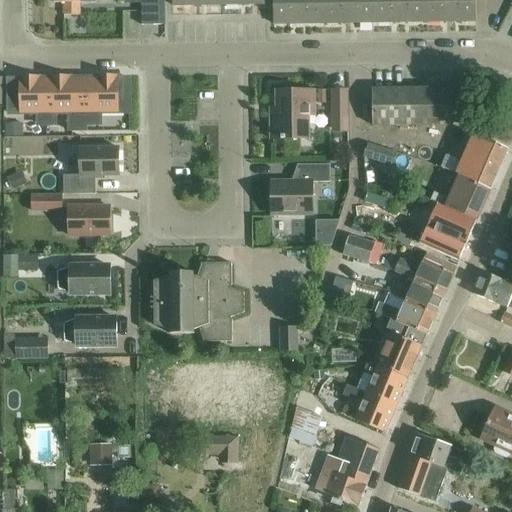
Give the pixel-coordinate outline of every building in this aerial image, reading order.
[(52,0),(53,3),(63,3),(63,16),(79,16),(79,3),(95,3),(95,0),(52,0)] [(141,0),(142,26),(164,25),(165,25),(163,0),(141,0)] [(272,0),(272,5),(273,25),(298,24),(297,0),(272,0)] [(297,0),(298,24),(323,24),(323,0),(297,0)] [(323,0),(323,24),(349,24),(348,0),(323,0)] [(348,0),(349,24),(374,23),(373,0),(348,0)] [(373,0),(374,23),(400,23),(399,0),(373,0)] [(399,0),(400,23),(425,23),(424,0),(399,0)] [(424,0),(425,23),(450,22),(449,0),(424,0)] [(449,0),(450,22),(476,22),(475,0),(449,0)] [(20,80),(8,80),(8,114),(37,114),(38,125),(51,125),(51,79),(38,79),(38,78),(20,79),(20,80)] [(69,78),(51,78),(51,79),(51,125),(58,124),(58,114),(69,113),(69,124),(69,132),(72,132),(84,132),(84,124),(83,79),(69,79),(69,78)] [(97,79),(83,79),(84,124),(99,124),(99,113),(128,113),(128,79),(116,79),(116,78),(97,78),(97,79)] [(451,90),(404,91),(405,127),(452,126),(451,90)] [(306,116),(313,116),(313,91),(277,91),(277,119),(270,119),(270,140),(306,140),(306,116)] [(331,91),(331,127),(347,126),(346,91),(331,91)] [(404,91),(371,92),(372,128),(405,127),(404,91)] [(22,123),(5,123),(5,135),(23,135),(22,123)] [(467,179),(490,189),(508,149),(484,138),(483,141),(473,136),(463,160),(474,164),(467,179)] [(368,146),(391,153),(393,144),(381,141),(381,142),(369,139),(368,146)] [(393,167),(396,154),(391,153),(368,146),(367,147),(366,146),(363,159),(393,167)] [(63,176),(63,195),(95,195),(95,177),(118,176),(118,148),(79,149),(80,176),(63,176)] [(396,154),(393,167),(407,171),(410,159),(396,154)] [(311,183),(329,183),(329,166),(297,166),(297,182),(271,182),(271,216),(311,215),(311,183)] [(22,172),(7,179),(12,191),(27,185),(22,172)] [(437,204),(476,221),(489,191),(490,189),(467,179),(459,175),(454,187),(451,196),(449,200),(434,193),(431,202),(437,204)] [(31,211),(61,211),(61,196),(31,196),(31,211)] [(437,204),(428,225),(431,226),(466,241),(467,241),(476,221),(437,204)] [(68,236),(109,236),(109,207),(68,207),(68,236)] [(353,222),(350,229),(360,234),(363,227),(353,222)] [(428,225),(420,245),(431,250),(458,262),(467,241),(466,241),(431,226),(428,225)] [(346,241),(341,256),(367,263),(373,245),(347,236),(347,238),(346,241)] [(2,255),(2,280),(18,279),(18,273),(38,272),(38,255),(2,255)] [(400,260),(399,262),(390,259),(387,268),(395,271),(394,273),(414,282),(444,294),(455,268),(426,255),(420,269),(400,260)] [(153,282),(153,298),(150,298),(150,299),(153,299),(153,303),(150,303),(150,304),(153,304),(153,308),(150,308),(150,309),(153,309),(153,325),(169,331),(169,334),(193,334),(193,330),(198,329),(202,341),(202,342),(231,342),(231,320),(230,320),(229,318),(243,313),(243,293),(229,288),(230,286),(231,286),(230,264),(200,264),(200,265),(201,265),(197,278),(192,276),(192,273),(168,273),(168,276),(153,282)] [(69,295),(109,294),(109,266),(69,267),(69,268),(57,272),(57,289),(69,294),(69,295)] [(505,310),(511,294),(511,285),(483,273),(473,296),(505,310)] [(444,294),(414,282),(409,294),(402,290),(403,287),(393,282),(388,295),(405,302),(408,296),(419,300),(416,308),(435,316),(444,294)] [(332,289),(329,299),(339,302),(343,292),(332,289)] [(392,320),(391,322),(409,329),(426,336),(435,316),(416,308),(419,300),(408,296),(405,302),(400,314),(378,305),(375,312),(392,320)] [(511,329),(511,318),(504,315),(500,324),(511,329)] [(76,346),(76,347),(116,346),(115,318),(75,319),(63,324),(64,341),(76,346)] [(391,336),(378,367),(407,380),(420,347),(404,340),(409,329),(391,322),(386,333),(391,336)] [(297,352),(297,327),(279,327),(279,353),(297,352)] [(15,334),(4,335),(4,359),(5,359),(48,359),(47,338),(15,339),(15,334)] [(366,365),(363,373),(372,377),(366,393),(365,395),(395,408),(407,380),(378,367),(372,365),(366,365)] [(347,386),(342,396),(362,404),(355,421),(384,435),(395,408),(365,395),(366,393),(356,389),(347,386)] [(495,451),(496,454),(507,459),(510,458),(511,455),(511,416),(496,409),(481,441),(496,448),(495,451)] [(418,436),(410,458),(428,465),(430,465),(446,472),(460,477),(462,471),(464,465),(448,459),(452,449),(418,436)] [(238,437),(204,437),(204,456),(218,456),(218,465),(238,465),(238,437)] [(325,466),(316,492),(358,507),(365,487),(379,451),(346,438),(338,460),(329,457),(325,466)] [(398,489),(398,490),(435,504),(446,472),(430,465),(428,465),(410,458),(398,489)] [(159,499),(160,486),(141,485),(141,498),(159,499)] [(16,511),(16,510),(14,510),(14,490),(4,490),(4,491),(2,491),(1,511),(16,511)]
